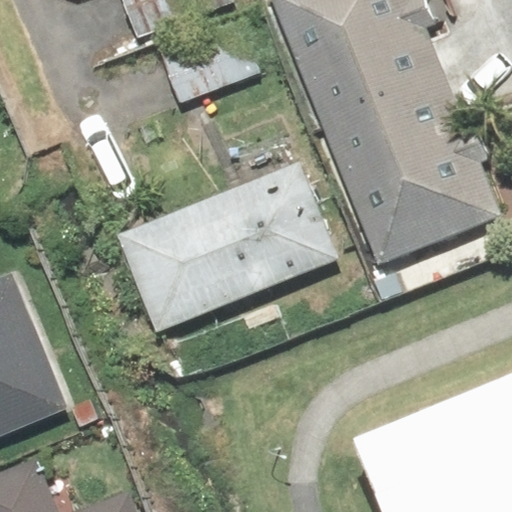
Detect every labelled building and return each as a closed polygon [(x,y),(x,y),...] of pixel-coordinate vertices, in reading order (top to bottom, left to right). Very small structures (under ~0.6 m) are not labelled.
[(246,0),(136,0),(150,36),(246,0)] [(511,203),(433,0),(291,0),(392,262),(511,215),(511,203)] [(274,68),(254,19),(177,51),(197,99),(274,68)] [(358,255),(318,158),(140,232),(180,328),(358,255)] [(0,441),(88,406),(32,269),(0,282),(0,441)] [(511,511),(511,392),(345,459),(367,511),(511,511)] [(77,511),(54,455),(0,476),(0,511),(161,511),(151,487),(91,511),(77,511)]
